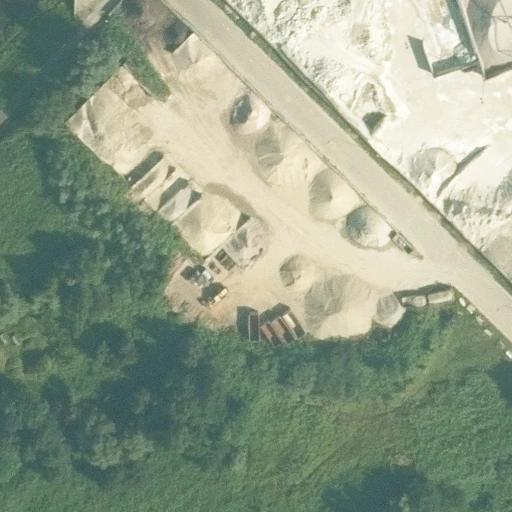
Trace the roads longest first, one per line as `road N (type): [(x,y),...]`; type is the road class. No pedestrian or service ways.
road 1 (unclassified): [(511,317),(182,0)]
road 2 (unknown): [(511,122),(434,96),(398,50),(383,0)]
road 3 (unclassified): [(86,25),(0,121)]
